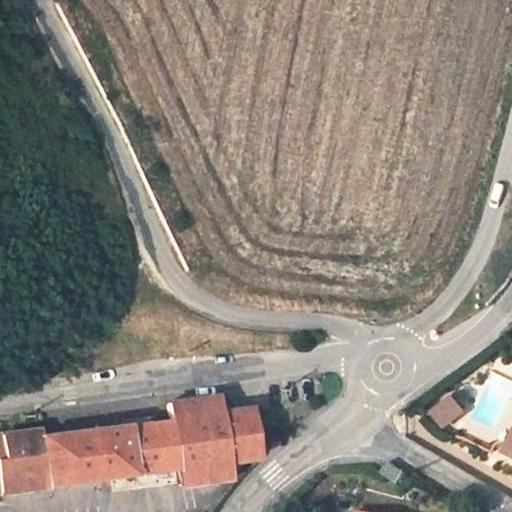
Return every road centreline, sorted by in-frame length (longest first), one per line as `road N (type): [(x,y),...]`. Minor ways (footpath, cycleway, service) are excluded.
road 1 (unclassified): [(369,346),(341,329),(237,317),(191,294),(162,257),(43,0)]
road 2 (unclassified): [(0,404),(360,361)]
road 3 (unclassified): [(511,136),(486,231),(450,298),(399,343)]
road 4 (unclassified): [(510,511),(354,416)]
road 5 (unclassified): [(233,511),(251,489),(354,416)]
road 6 (unclassified): [(412,371),(494,323),(511,301)]
